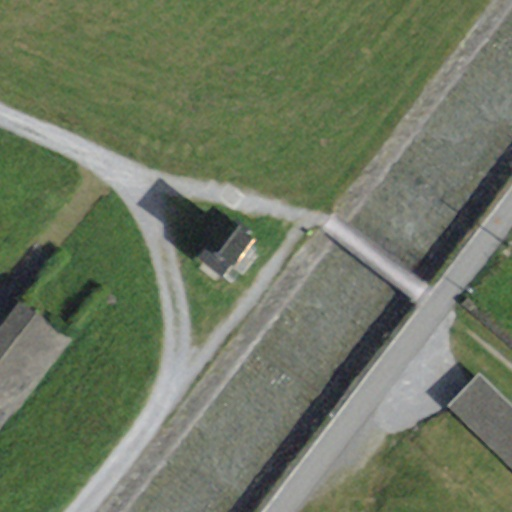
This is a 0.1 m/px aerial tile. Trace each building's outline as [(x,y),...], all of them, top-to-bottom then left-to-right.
[(226,225),(199,259),(224,278),(250,245),(226,225)] [(57,257),(20,304),(68,341),(104,293),(57,257)] [(0,330),(0,412),(5,416),(8,418),(68,341),(20,304),(0,330)] [(450,409),(458,417),(482,392),(474,384),(450,409)] [(458,417),(511,468),(511,421),(482,392),(458,417)]
